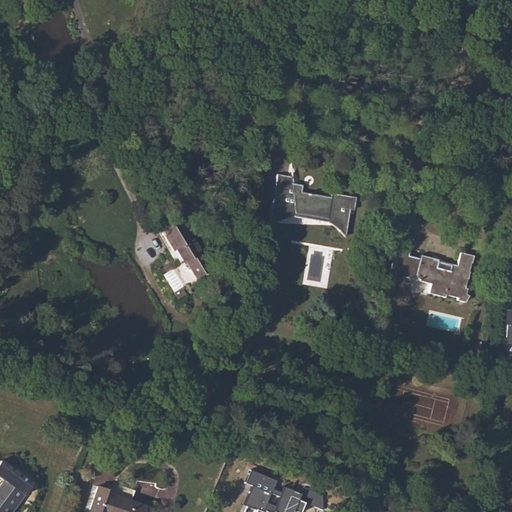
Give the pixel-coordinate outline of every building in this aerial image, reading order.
[(290,176),(276,174),(267,226),(273,222),(281,219),(291,215),(295,216),(295,213),(324,218),(324,221),(327,222),(334,227),(341,233),(342,235),(343,237),(344,236),(348,209),(353,210),(355,198),(330,193),(329,197),(300,192),(291,190),(290,184),(290,176)] [(291,190),(300,192),(301,185),(290,184),(291,190)] [(324,221),(324,218),(295,213),(295,216),(324,221)] [(158,227),(170,248),(172,247),(179,260),(183,258),(195,278),(209,270),(178,216),(158,227)] [(427,279),(431,280),(430,283),(428,292),(444,296),(444,294),(457,297),(456,300),(460,301),(464,302),(467,295),(464,294),(465,288),(463,288),(465,279),(466,279),(468,271),(467,271),(469,262),(470,263),(472,256),(459,252),(456,266),(436,261),(432,260),(432,257),(419,254),(418,258),(407,255),(408,251),(397,248),(389,279),(400,282),(401,276),(426,282),(427,279)] [(0,478),(3,481),(0,484),(0,498),(2,500),(0,501),(0,511),(10,511),(31,484),(0,461),(0,478)] [(296,493),(281,487),(274,506),(265,503),(270,491),(251,484),(242,506),(253,511),(252,511),(291,511),(292,511),(295,511),(298,511),(301,504),(293,501),(296,493)] [(143,511),(145,506),(112,495),(113,492),(95,486),(87,511),(143,511)]
